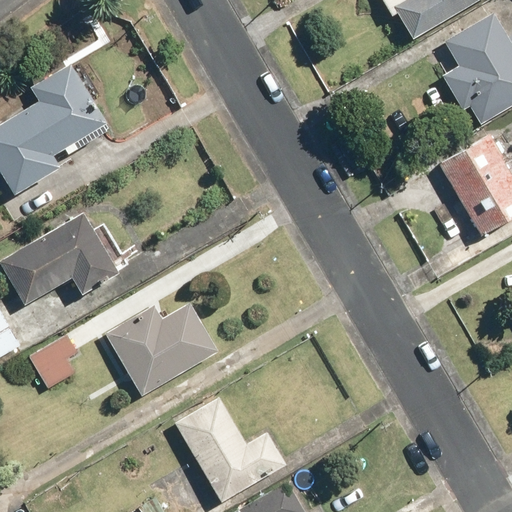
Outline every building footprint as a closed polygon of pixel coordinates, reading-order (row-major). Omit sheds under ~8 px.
[(395,0),(386,5),(408,41),(477,0),(395,0)] [(511,50),(489,13),(441,43),(455,67),(439,77),(471,130),(496,115),(511,105),(511,50)] [(55,169),(47,155),(101,125),(67,63),(25,86),(35,103),(16,113),(17,115),(0,124),(0,182),(7,195),(55,169)] [(511,176),(487,131),(431,161),(474,239),(511,218),(511,176)] [(40,238),(0,261),(0,272),(20,306),(66,279),(75,294),(112,273),(89,236),(76,213),(39,234),(40,238)] [(213,354),(186,304),(159,319),(152,306),(100,334),(134,396),(213,354)] [(0,319),(0,356),(17,346),(0,319)] [(64,360),(74,354),(63,335),(26,357),(45,391),(72,375),(64,360)] [(262,433),(242,444),(218,399),(172,424),(215,502),(260,477),(280,466),(262,433)] [(302,511),(285,483),(241,509),(235,511),(302,511)] [(163,511),(154,496),(127,511),(163,511)]
